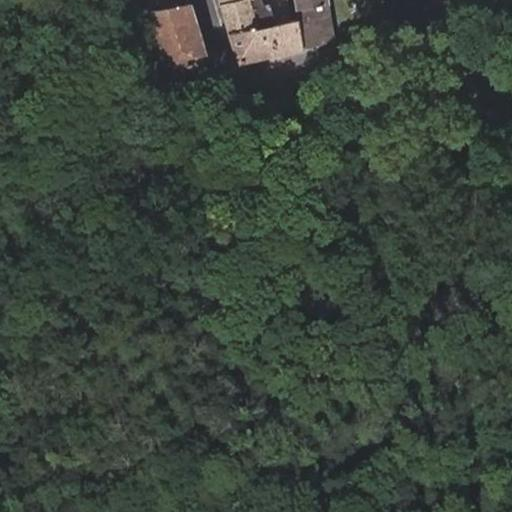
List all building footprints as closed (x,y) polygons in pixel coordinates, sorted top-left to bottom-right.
[(150,0),(152,12),(190,2),(189,0),(150,0)] [(285,21),(283,9),(266,12),(262,0),(241,0),(222,4),(231,32),(285,21)] [(296,0),(281,0),(283,9),(285,21),(300,18),(296,0)] [(326,0),(296,0),(300,18),(306,47),(335,40),(326,0)] [(190,2),(152,12),(170,70),(207,61),(190,2)] [(300,18),(285,21),(231,32),(240,61),(306,47),(300,18)] [(297,100),(295,83),(274,87),(266,92),(265,99),(266,106),(297,100)] [(218,96),(223,114),(257,107),(245,92),(218,96)]
